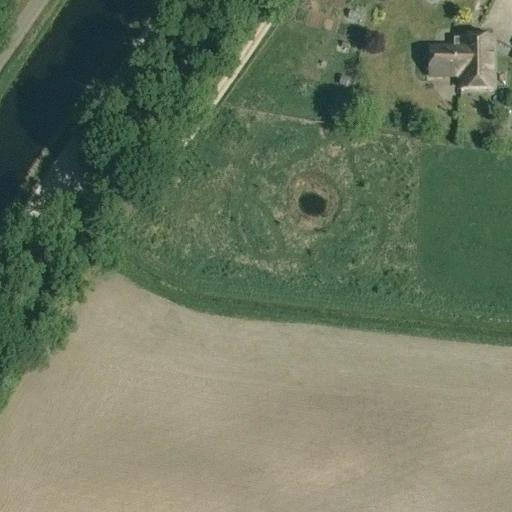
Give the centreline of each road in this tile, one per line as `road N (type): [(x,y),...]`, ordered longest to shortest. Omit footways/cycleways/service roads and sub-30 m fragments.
road 1 (track): [(0,256),(170,0)]
road 2 (track): [(280,0),(176,156),(148,175),(108,182)]
